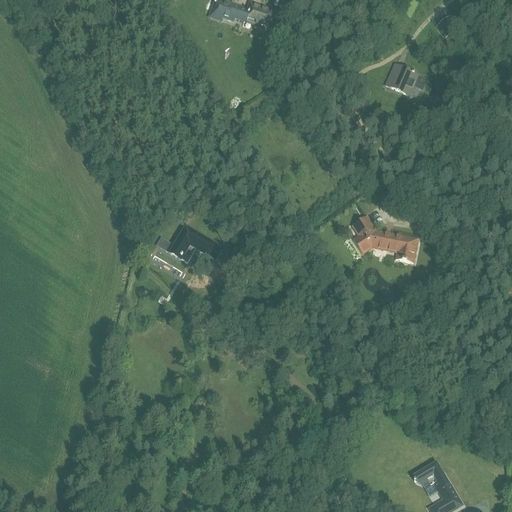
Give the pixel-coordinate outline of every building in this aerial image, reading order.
[(216,0),(215,0),(211,13),(221,16),(220,18),(222,19),(233,23),(234,19),(243,22),(247,11),(238,8),(238,7),(226,3),(227,1),(224,0),(217,0),(218,0),(216,0)] [(250,3),(247,11),(243,22),(244,22),(245,19),(251,22),(250,25),(270,31),(277,9),(270,7),(268,12),(266,11),(261,9),(262,7),(250,3)] [(460,28),(451,16),(436,28),(445,40),(460,28)] [(281,24),(277,34),(287,37),(292,24),(284,22),(282,25),(281,24)] [(408,88),(414,91),(415,89),(422,92),(427,81),(420,78),(421,77),(413,73),(415,70),(405,66),(404,69),(402,69),(401,73),(393,69),(389,79),(386,86),(406,95),(408,88)] [(189,207),(183,202),(179,208),(185,212),(189,207)] [(417,240),(394,236),(377,232),(367,218),(351,228),(357,237),(352,241),(362,256),(373,248),(387,251),(401,254),(399,261),(412,264),(417,240)] [(175,248),(170,245),(166,252),(187,265),(196,249),(215,260),(220,251),(186,230),(175,248)] [(255,234),(248,241),(253,246),(260,238),(255,234)] [(381,330),(386,339),(395,335),(390,326),(381,330)] [(455,496),(439,466),(434,465),(415,476),(414,481),(423,485),(428,482),(431,486),(435,484),(445,502),(455,496)]
